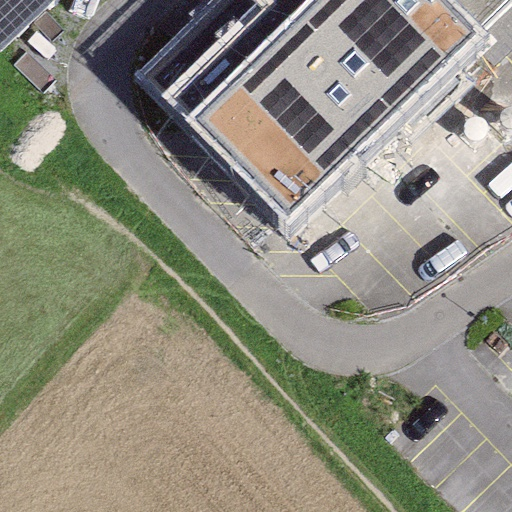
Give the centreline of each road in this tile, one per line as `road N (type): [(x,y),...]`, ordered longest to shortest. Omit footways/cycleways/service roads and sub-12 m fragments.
road 1 (unclassified): [(136,0),(114,21),(102,73),(118,134),(301,331),(351,350),(408,339),(511,270)]
road 2 (unknown): [(391,511),(116,216),(0,138)]
